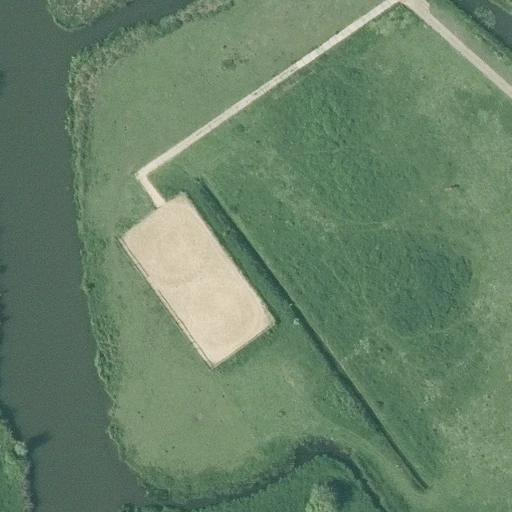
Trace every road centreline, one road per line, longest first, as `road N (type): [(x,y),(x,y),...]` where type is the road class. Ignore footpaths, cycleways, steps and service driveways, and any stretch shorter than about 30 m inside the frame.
road 1 (track): [(394,0),(143,172),(162,206)]
road 2 (track): [(511,92),(409,0)]
